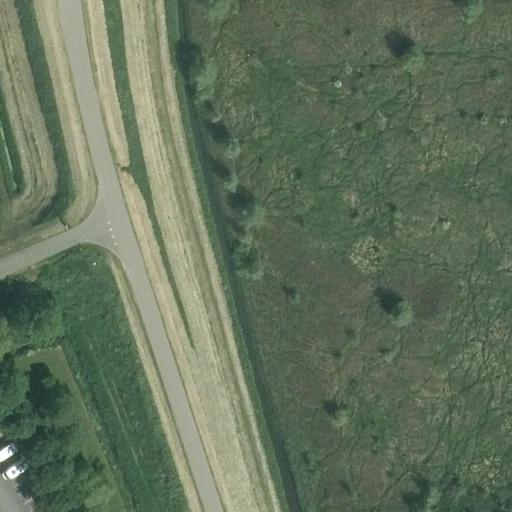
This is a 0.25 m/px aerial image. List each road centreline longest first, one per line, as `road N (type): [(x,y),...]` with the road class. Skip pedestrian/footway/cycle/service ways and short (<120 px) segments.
road 1 (tertiary): [(212,511),(118,219)]
road 2 (tertiary): [(118,219),(67,0)]
road 3 (unclassified): [(0,270),(118,219)]
